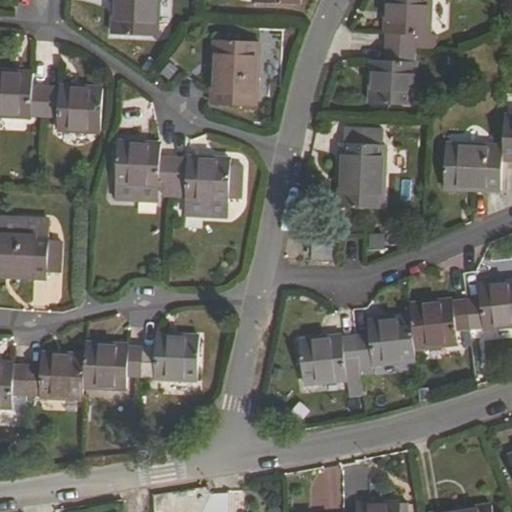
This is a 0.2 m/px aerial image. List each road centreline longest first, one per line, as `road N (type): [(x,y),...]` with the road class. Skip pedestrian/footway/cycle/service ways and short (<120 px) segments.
road 1 (residential): [(511,395),(348,443),(225,463)]
road 2 (residential): [(53,27),(182,121),(289,157)]
road 3 (residential): [(511,223),(368,284),(263,274)]
road 4 (residential): [(256,308),(147,304),(49,327),(0,324)]
road 5 (residential): [(225,463),(0,498)]
road 6 (residential): [(339,0),(289,157)]
road 7 (residential): [(256,308),(225,463)]
